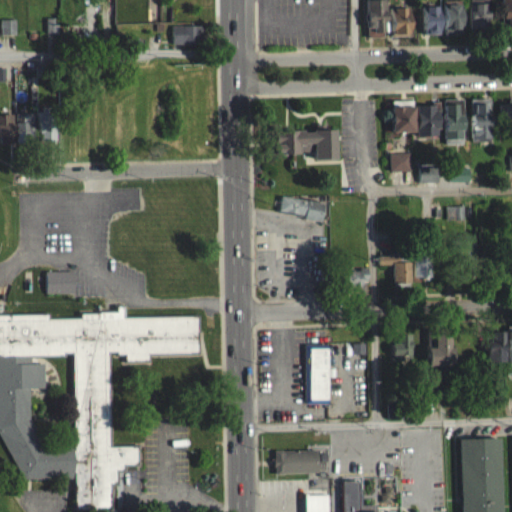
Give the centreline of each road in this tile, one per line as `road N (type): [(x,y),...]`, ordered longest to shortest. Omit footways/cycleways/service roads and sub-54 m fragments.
road 1 (primary): [(243,511),(234,0)]
road 2 (residential): [(511,58),(233,67)]
road 3 (residential): [(234,94),(511,84)]
road 4 (residential): [(240,319),(511,310)]
road 5 (residential): [(23,181),(237,175)]
